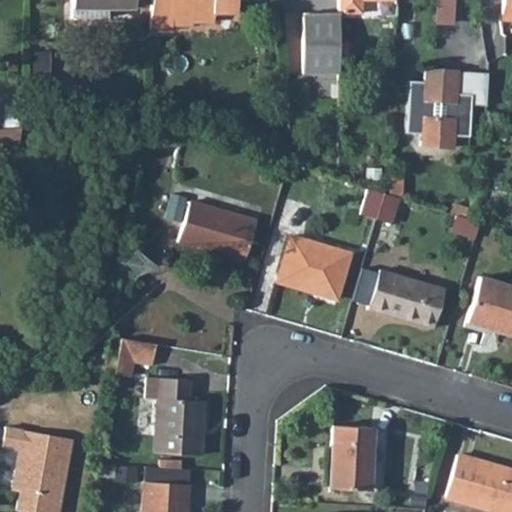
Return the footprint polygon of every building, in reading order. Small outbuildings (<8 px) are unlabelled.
[(132,7),(132,0),(70,0),(70,17),(106,17),(106,7),(132,7)] [(150,0),(148,30),(170,30),(170,25),(191,25),(191,22),(213,22),(213,13),(235,13),(234,0),(150,0)] [(337,0),(338,13),(361,13),(361,0),(395,0),(337,0)] [(437,0),(437,21),(454,22),(454,0),(437,0)] [(511,0),(502,0),(501,18),(511,18),(511,0)] [(301,13),(301,74),(338,73),(338,13),(301,13)] [(420,133),(420,145),(452,147),(453,135),(468,136),(470,94),(455,93),(457,70),(424,69),(423,81),(408,80),(405,133),(420,133)] [(470,94),(485,95),(487,72),(457,70),(455,93),(470,94)] [(20,127),(23,109),(6,106),(3,128),(20,127)] [(3,128),(0,128),(0,156),(16,156),(20,127),(3,128)] [(359,213),(375,218),(382,193),(366,188),(359,213)] [(388,194),(382,193),(375,218),(391,223),(398,197),(388,194)] [(243,260),(255,220),(188,200),(177,241),(243,260)] [(336,298),(349,252),(290,235),(278,276),(313,287),(313,284),(319,285),(317,293),(336,298)] [(377,271),(361,266),(351,300),(367,305),(377,271)] [(443,288),(377,268),(377,271),(367,305),(366,307),(431,326),(443,288)] [(511,334),(511,285),(478,275),(465,320),(511,334)] [(313,284),(313,287),(278,276),(276,281),(317,293),(319,285),(313,284)] [(151,364),(155,343),(120,337),(114,373),(130,376),(133,361),(146,364),(151,364)] [(157,398),(153,452),(200,455),(203,401),(187,400),(189,379),(146,376),(144,397),(157,398)] [(143,398),(141,430),(153,431),(156,399),(143,398)] [(327,487),(368,490),(371,426),(330,424),(327,487)] [(19,492),(16,511),(22,511),(58,511),(71,439),(4,427),(1,447),(18,450),(22,450),(21,457),(17,456),(11,490),(19,492)] [(501,511),(511,511),(511,470),(456,454),(444,495),(501,511)] [(159,459),(158,466),(180,468),(180,460),(159,459)] [(185,511),(187,483),(142,480),(140,511),(185,511)]
